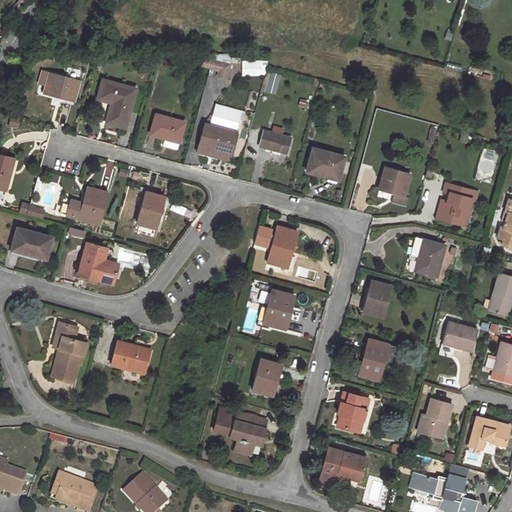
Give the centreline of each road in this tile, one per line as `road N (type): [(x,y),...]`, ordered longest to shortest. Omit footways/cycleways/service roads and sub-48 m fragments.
road 1 (residential): [(286,494),(358,222),(233,186)]
road 2 (residential): [(286,494),(198,474),(45,416),(23,392),(0,332)]
road 3 (residential): [(233,186),(134,313),(0,278)]
road 4 (residential): [(233,186),(63,139)]
